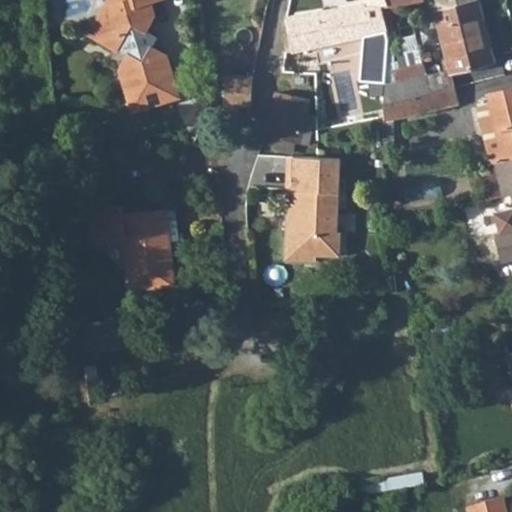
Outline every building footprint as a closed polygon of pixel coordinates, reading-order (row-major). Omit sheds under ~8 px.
[(111,0),(92,35),(132,58),(123,72),(134,112),(180,99),(169,59),(153,49),(149,32),(157,18),(153,3),(162,0),(111,0)] [(390,30),(382,6),(365,8),(364,4),(351,6),(349,0),(323,0),(326,10),(288,16),(295,50),(371,38),(373,44),(393,41),(390,30)] [(480,0),(477,0),(436,11),(452,72),(496,61),(480,0)] [(227,74),(225,105),(256,106),(258,76),(227,74)] [(432,75),(398,83),(391,103),(436,92),(432,75)] [(391,103),(386,123),(462,104),(459,87),(436,92),(391,103)] [(511,89),(486,96),(489,105),(503,164),(511,161),(511,89)] [(277,90),(266,134),(303,143),(313,99),(277,90)] [(489,105),(477,108),(487,152),(490,166),(495,166),(503,164),(489,105)] [(320,156),(298,155),(296,188),(293,188),(292,221),(295,221),(294,258),(319,259),(319,244),(320,179),(320,156)] [(345,156),(320,156),(320,179),(319,244),(319,259),(322,259),(322,254),(323,254),(346,255),(347,230),(343,230),(345,156)] [(511,161),(503,164),(511,198),(511,230),(496,234),(505,265),(511,263),(511,161)] [(161,198),(88,207),(91,238),(116,235),(123,286),(170,280),(161,198)] [(401,304),(359,312),(370,374),(387,476),(427,468),(410,365),(401,304)] [(124,317),(80,322),(83,348),(127,343),(124,317)] [(423,475),(347,485),(347,496),(425,487),(423,475)] [(470,508),(471,511),(506,511),(504,501),(470,508)]
